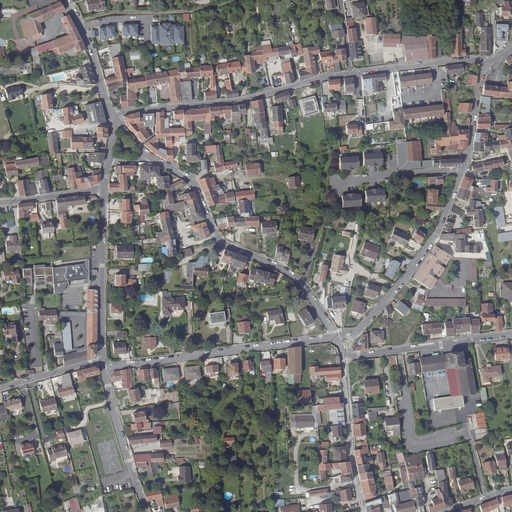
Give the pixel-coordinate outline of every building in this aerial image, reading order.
[(91,0),(86,2),(88,11),(96,9),(96,10),(106,8),(103,0),(91,0)] [(323,0),(325,10),(336,8),(334,0),(323,0)] [(38,21),(65,10),(59,2),(52,4),(26,15),(26,17),(32,36),(41,32),(38,21)] [(350,5),(352,18),(364,15),(361,2),(350,5)] [(500,16),(509,16),(509,13),(511,12),(511,2),(503,3),(503,8),(500,9),(500,16)] [(45,51),(56,48),(80,40),(73,26),(68,15),(62,18),(69,35),(45,43),(47,47),(44,48),(45,51)] [(24,38),(32,36),(26,17),(19,19),(24,38)] [(365,18),(365,19),(367,37),(378,36),(376,18),(365,18)] [(489,34),(489,30),(483,29),(482,18),(475,19),(477,29),(479,29),(479,34),(489,34)] [(341,29),(340,22),(328,23),(330,38),(343,37),(342,29),(341,29)] [(123,25),(123,36),(138,35),(138,24),(123,25)] [(174,26),(174,24),(169,24),(163,24),(158,24),(158,26),(151,26),(151,41),(158,41),(158,43),(160,43),(160,45),(172,45),(172,43),(174,43),(174,41),(183,41),(183,26),(174,26)] [(494,25),(495,41),(507,41),(507,24),(494,25)] [(114,37),(114,26),(106,26),(106,28),(99,28),(99,38),(106,38),(106,37),(114,37)] [(442,31),(442,37),(452,37),(451,57),(464,56),(464,51),(461,51),(462,26),(453,26),(453,31),(442,31)] [(353,28),(346,29),(350,60),(360,58),(359,47),(360,47),(360,41),(356,42),(353,28)] [(402,36),(384,36),(384,47),(403,47),(402,36)] [(405,61),(426,59),(427,36),(404,36),(402,36),(403,47),(405,61)] [(427,36),(426,59),(440,58),(441,36),(427,36)] [(262,40),(263,49),(264,57),(279,55),(277,46),(272,47),(271,39),(262,40)] [(76,52),(84,49),(80,40),(56,48),(58,53),(74,48),(76,52)] [(489,40),(479,40),(479,54),(480,56),(489,56),(489,40)] [(107,45),(108,46),(112,66),(122,64),(121,56),(121,48),(120,42),(107,45)] [(299,43),(293,45),(295,56),(301,54),(299,43)] [(292,44),(277,46),(279,55),(290,53),(291,57),(295,56),(293,45),(292,44)] [(316,46),(301,48),(303,56),(304,61),(305,66),(313,65),(311,55),(317,53),(316,46)] [(251,54),(243,56),(244,63),(245,71),(245,74),(254,72),(253,64),(265,63),(264,57),(263,49),(254,51),(251,51),(251,54)] [(328,51),(317,53),(317,54),(319,64),(327,62),(328,69),(330,68),(329,63),(332,63),(331,56),(329,56),(328,51)] [(333,56),(331,56),(332,63),(336,62),(336,61),(345,60),(345,54),(333,56)] [(215,65),(216,75),(229,73),(227,64),(226,59),(218,60),(219,65),(215,65)] [(30,61),(0,66),(0,77),(32,71),(30,61)] [(286,62),(280,63),(283,75),(291,73),(289,61),(286,62)] [(227,64),(229,73),(245,71),(244,63),(238,64),(237,62),(227,64)] [(114,76),(104,79),(105,84),(125,78),(122,64),(112,66),(114,76)] [(78,85),(95,85),(90,65),(78,68),(80,77),(75,77),(76,80),(77,85),(78,85)] [(315,76),(313,65),(305,66),(306,70),(296,73),(298,80),(315,76)] [(462,66),(462,65),(444,66),(445,71),(445,74),(462,72),(462,71),(467,70),(466,66),(462,66)] [(209,66),(197,67),(197,68),(197,77),(208,76),(209,92),(204,93),(204,100),(204,101),(216,99),(214,89),(213,75),(210,76),(209,66)] [(183,70),(183,69),(177,70),(178,80),(190,79),(197,77),(197,68),(183,70)] [(177,70),(152,74),(143,75),(143,76),(143,77),(145,86),(168,83),(170,104),(180,103),(180,102),(178,85),(178,80),(177,70)] [(291,73),(283,75),(285,85),(293,83),(293,82),(291,73)] [(387,82),(386,73),(370,75),(372,89),(372,93),(383,92),(382,87),(378,88),(377,81),(385,80),(386,82),(387,82)] [(414,75),(398,77),(398,79),(399,87),(407,86),(415,85),(423,84),(431,83),(430,73),(414,75)] [(475,86),(477,76),(469,74),(468,80),(464,79),(463,85),(475,86)] [(372,89),(370,75),(361,77),(363,95),(367,94),(367,89),(372,89)] [(145,86),(143,77),(125,80),(126,87),(126,89),(137,88),(145,86)] [(271,78),(272,86),(277,85),(279,84),(277,77),(271,78)] [(125,78),(105,84),(108,93),(117,90),(117,89),(126,87),(125,80),(125,79),(125,78)] [(353,81),(352,78),(343,79),(344,93),(353,92),(353,87),(353,81)] [(339,89),(338,80),(327,81),(328,90),(339,89)] [(488,83),(484,82),(483,86),(482,95),(509,100),(511,100),(511,82),(505,83),(504,88),(488,86),(488,83)] [(188,84),(178,85),(180,102),(189,101),(188,84)] [(18,85),(12,86),(9,87),(9,86),(4,88),(7,99),(14,98),(13,95),(21,93),(18,85)] [(126,96),(127,107),(135,106),(134,93),(137,90),(137,88),(126,89),(126,96)] [(440,90),(441,102),(445,102),(444,94),(450,93),(450,89),(440,90)] [(43,110),(51,109),(48,93),(40,94),(42,105),(43,110)] [(284,94),(283,93),(272,96),(273,101),(275,103),(285,100),(284,94)] [(400,101),(399,95),(399,94),(388,95),(388,103),(390,102),(400,101)] [(476,120),(491,120),(491,111),(491,103),(491,101),(491,98),(482,96),(481,96),(480,102),(486,103),(486,110),(485,115),(478,115),(476,120)] [(325,97),(321,97),(322,112),(336,111),(335,104),(326,105),(325,97)] [(300,101),(304,114),(316,110),(312,98),(300,101)] [(262,106),(261,99),(250,102),(251,102),(250,108),(253,108),(256,107),(262,106)] [(400,101),(390,102),(391,110),(401,109),(400,101)] [(96,123),(104,122),(103,114),(99,102),(93,103),(94,105),(93,105),(95,121),(96,123)] [(460,111),(470,112),(472,103),(461,102),(460,111)] [(84,105),(88,122),(95,121),(93,105),(94,105),(93,103),(84,105)] [(245,121),(244,104),(230,106),(231,117),(231,118),(238,118),(239,122),(245,121)] [(442,115),(442,112),(442,109),(441,105),(401,109),(402,119),(410,119),(418,118),(426,117),(434,116),(442,115)] [(231,117),(230,106),(217,107),(218,114),(225,114),(225,118),(231,117)] [(280,106),(271,107),(272,127),(277,127),(277,133),(283,133),(281,114),(280,106)] [(218,114),(217,107),(206,108),(208,121),(212,121),(212,116),(218,116),(218,114)] [(82,123),(82,121),(81,115),(75,116),(74,108),(62,110),(64,119),(65,128),(69,127),(69,125),(82,123)] [(208,121),(206,108),(190,110),(183,111),(184,123),(184,128),(185,136),(196,135),(195,133),(192,133),(190,120),(201,119),(203,135),(210,135),(208,121)] [(184,123),(183,111),(183,110),(172,111),(173,120),(176,120),(176,117),(181,117),(181,123),(184,123)] [(443,126),(444,132),(448,132),(450,132),(449,115),(454,114),(454,111),(442,112),(442,115),(443,126)] [(185,136),(184,128),(169,129),(164,130),(163,118),(163,112),(155,113),(155,133),(159,139),(164,138),(171,138),(177,137),(185,137),(185,136)] [(123,117),(125,125),(134,122),(133,114),(123,117)] [(143,125),(153,125),(153,114),(143,115),(143,118),(143,120),(143,125)] [(265,129),(263,119),(253,119),(254,125),(256,125),(256,129),(263,129),(264,131),(266,131),(266,128),(265,129)] [(125,125),(134,135),(142,128),(143,125),(143,120),(138,121),(134,122),(125,125)] [(491,120),(476,120),(476,129),(490,129),(491,120)] [(357,133),(356,125),(346,125),(346,134),(357,133)] [(106,138),(107,138),(106,127),(96,127),(97,139),(106,138)] [(134,135),(141,142),(149,136),(142,128),(134,135)] [(511,139),(511,128),(504,129),(505,135),(499,135),(499,141),(505,141),(511,139)] [(448,132),(449,144),(458,144),(459,140),(459,139),(467,140),(468,130),(459,129),(459,131),(450,132),(448,132)] [(62,138),(70,138),(72,137),(71,130),(61,131),(62,138)] [(429,134),(431,153),(442,152),(441,142),(445,143),(445,145),(449,144),(448,132),(444,132),(429,134)] [(159,139),(155,133),(143,144),(153,152),(165,160),(165,151),(160,148),(154,143),(159,139)] [(487,134),(475,133),(473,142),(483,142),(483,139),(486,139),(487,134)] [(71,149),(76,149),(84,149),(83,137),(83,136),(72,137),(70,138),(71,149)] [(83,137),(84,149),(94,149),(93,138),(83,137)] [(511,148),(511,139),(505,141),(499,141),(499,142),(500,148),(501,150),(506,149),(507,150),(511,148)] [(50,154),(57,153),(55,140),(48,141),(49,145),(50,154)] [(349,140),(350,149),(359,148),(358,140),(349,140)] [(457,147),(464,149),(467,141),(459,140),(458,144),(457,147)] [(421,161),(432,161),(431,153),(420,154),(419,142),(405,144),(408,162),(421,161)] [(483,142),(473,142),(473,152),(476,152),(476,160),(478,160),(478,152),(483,152),(483,142)] [(499,142),(483,142),(483,152),(478,152),(478,160),(484,158),(485,153),(488,153),(488,148),(494,148),(500,148),(499,142)] [(194,143),(185,144),(185,145),(186,163),(199,162),(200,173),(199,173),(199,175),(206,174),(205,159),(201,159),(200,154),(195,154),(195,147),(194,143)] [(399,163),(408,162),(405,144),(396,145),(399,163)] [(223,163),(221,145),(204,146),(204,151),(216,151),(217,163),(213,164),(214,172),(224,170),(223,163)] [(95,163),(102,163),(104,153),(94,153),(93,154),(93,156),(90,155),(88,161),(91,162),(91,166),(95,166),(95,163)] [(373,167),(372,154),(362,155),(363,167),(367,167),(367,166),(369,166),(369,168),(373,167)] [(381,154),(372,154),(373,167),(377,167),(377,166),(377,165),(379,165),(379,166),(382,165),(381,154)] [(504,165),(511,162),(509,155),(504,158),(502,158),(504,165)] [(16,161),(15,161),(16,171),(19,171),(18,168),(47,164),(49,162),(48,156),(23,160),(16,161)] [(349,170),(348,156),(338,157),(339,169),(342,169),(342,168),(345,168),(345,169),(345,170),(349,170)] [(357,156),(348,156),(349,170),(352,169),(352,168),(352,167),(355,167),(355,168),(358,168),(357,156)] [(5,175),(10,174),(17,173),(16,171),(15,161),(14,157),(3,159),(5,175)] [(501,159),(471,166),(472,171),(474,171),(477,172),(502,166),(504,165),(502,158),(501,159)] [(438,168),(458,166),(461,159),(437,160),(432,161),(433,168),(438,167),(438,168)] [(235,161),(228,162),(223,163),(224,170),(235,167),(235,165),(235,161)] [(433,169),(433,168),(432,161),(421,161),(408,162),(399,163),(399,170),(408,170),(420,169),(433,169)] [(245,165),(246,176),(259,175),(259,174),(262,174),(261,165),(258,165),(258,164),(245,165)] [(109,184),(108,192),(121,191),(126,191),(126,175),(123,175),(123,165),(117,165),(117,173),(118,173),(119,184),(109,184)] [(123,175),(126,175),(126,171),(134,171),(135,171),(135,165),(123,165),(123,175)] [(148,166),(139,165),(140,179),(149,179),(148,177),(148,166)] [(157,167),(148,166),(148,177),(155,176),(158,176),(157,167)] [(70,190),(77,189),(76,184),(75,179),(74,171),(73,168),(66,169),(68,181),(70,190)] [(38,190),(39,195),(49,193),(49,192),(46,180),(48,179),(48,169),(41,170),(41,180),(38,180),(40,189),(38,190)] [(88,187),(98,183),(99,175),(91,175),(90,179),(86,179),(88,187)] [(158,176),(155,176),(156,183),(158,183),(168,182),(169,182),(168,175),(164,176),(158,176)] [(468,190),(475,191),(475,187),(469,187),(472,179),(463,176),(459,187),(468,190)] [(208,177),(198,179),(202,192),(211,189),(211,187),(215,186),(212,178),(208,179),(208,177)] [(288,178),(289,189),(300,188),(299,177),(288,178)] [(88,187),(86,179),(84,180),(83,180),(84,183),(76,184),(77,189),(88,187)] [(168,185),(169,186),(170,190),(186,183),(181,179),(168,185)] [(17,182),(18,192),(28,190),(27,182),(27,181),(18,182),(17,182)] [(18,192),(19,197),(34,195),(33,188),(32,188),(31,186),(30,186),(29,182),(27,182),(28,190),(18,192)] [(216,191),(220,190),(219,185),(215,186),(211,187),(211,189),(202,192),(205,199),(214,196),(213,192),(216,191)] [(169,186),(159,188),(160,191),(161,196),(171,194),(170,191),(170,190),(169,186)] [(468,190),(459,187),(455,196),(464,200),(468,190)] [(138,214),(138,217),(148,215),(146,200),(145,193),(145,189),(136,190),(136,195),(143,194),(144,198),(141,198),(141,204),(137,205),(137,210),(137,211),(138,214)] [(233,191),(234,202),(236,202),(245,200),(254,199),(253,189),(233,191)] [(223,195),(223,193),(221,193),(220,190),(216,191),(216,194),(216,195),(214,196),(215,198),(223,195)] [(366,204),(375,203),(374,190),(370,190),(370,191),(371,192),(368,192),(365,192),(366,204)] [(374,190),(375,203),(385,202),(384,191),(380,191),(380,192),(378,192),(378,191),(378,190),(374,190)] [(427,190),(425,203),(426,203),(435,204),(436,191),(427,190)] [(196,197),(192,192),(182,194),(183,201),(185,200),(196,197)] [(161,196),(162,205),(169,204),(173,203),(171,194),(161,196)] [(342,207),(351,207),(351,194),(347,194),(347,195),(347,196),(345,196),(345,195),(341,196),(342,207)] [(351,194),(351,207),(361,207),(360,195),(357,195),(357,196),(355,196),(355,195),(355,194),(351,194)] [(214,196),(205,199),(208,206),(217,203),(218,204),(223,203),(224,203),(223,195),(215,198),(214,196)] [(233,202),(232,197),(225,197),(225,195),(223,195),(224,203),(233,202)] [(55,199),(55,200),(55,201),(57,216),(59,216),(60,228),(71,227),(70,222),(66,222),(64,211),(71,210),(72,207),(72,205),(84,203),(83,196),(79,197),(79,196),(55,199)] [(200,212),(196,197),(185,200),(187,206),(187,208),(190,215),(200,212)] [(169,204),(170,210),(187,206),(185,200),(183,201),(173,203),(169,204)] [(236,202),(237,217),(246,217),(245,200),(236,202)] [(18,216),(18,219),(24,218),(23,212),(31,211),(31,209),(32,209),(31,203),(17,205),(18,212),(19,212),(19,215),(18,216)] [(155,232),(156,237),(173,234),(168,210),(170,210),(169,204),(162,205),(164,211),(158,212),(162,231),(155,232)] [(503,206),(494,207),(495,227),(504,227),(503,206)] [(483,215),(483,210),(467,210),(462,211),(462,216),(472,216),(473,230),(482,229),(481,215),(483,215)] [(120,211),(120,224),(130,224),(131,216),(131,211),(127,211),(120,211)] [(203,217),(200,212),(190,215),(191,221),(193,221),(203,217)] [(31,214),(31,222),(39,221),(39,213),(31,214)] [(225,223),(216,226),(217,229),(225,227),(228,226),(233,226),(233,217),(225,218),(225,220),(225,223)] [(237,217),(233,217),(233,226),(252,226),(258,226),(258,217),(246,217),(237,217)] [(450,223),(445,221),(441,230),(447,232),(450,223)] [(53,232),(53,230),(52,222),(47,223),(48,224),(45,225),(41,225),(42,234),(53,232)] [(206,227),(204,222),(194,225),(191,226),(193,231),(206,227)] [(261,223),(261,232),(275,232),(274,222),(261,223)] [(209,236),(206,227),(193,231),(196,240),(209,236)] [(314,230),(300,227),(298,238),(308,239),(307,240),(312,241),(314,230)] [(404,247),(408,238),(409,236),(395,230),(390,240),(404,247)] [(417,230),(412,237),(419,242),(424,234),(417,230)] [(498,242),(511,240),(511,231),(497,233),(498,242)] [(464,247),(464,237),(460,238),(460,237),(453,237),(453,233),(452,235),(440,234),(439,236),(440,239),(449,239),(453,240),(455,240),(454,254),(475,255),(476,247),(464,247)] [(16,250),(21,250),(20,238),(4,240),(6,249),(15,248),(16,250)] [(160,241),(161,247),(166,247),(175,246),(174,239),(160,241)] [(379,248),(364,241),(359,254),(364,256),(363,258),(373,263),(379,248)] [(113,250),(112,257),(122,258),(122,256),(132,256),(133,246),(116,245),(115,250),(113,250)] [(166,247),(167,256),(178,254),(177,251),(175,251),(175,246),(166,247)] [(276,246),(274,259),(277,261),(278,260),(280,261),(279,262),(287,267),(290,249),(276,246)] [(413,278),(426,286),(429,289),(430,289),(433,285),(444,268),(441,266),(443,262),(446,264),(450,257),(445,253),(438,248),(436,247),(431,254),(429,254),(413,278)] [(192,254),(190,248),(180,251),(181,258),(192,254)] [(231,265),(235,253),(224,249),(223,251),(220,260),(229,264),(231,265)] [(196,274),(201,275),(207,275),(208,268),(204,268),(204,263),(207,263),(207,258),(208,252),(201,255),(200,257),(195,262),(192,262),(192,264),(192,266),(192,278),(192,280),(196,280),(196,274)] [(243,268),(246,258),(246,257),(235,253),(231,265),(229,264),(228,270),(233,272),(235,266),(240,267),(243,268)] [(343,257),(333,255),(330,273),(342,276),(344,269),(341,268),(343,257)] [(402,257),(400,264),(407,266),(410,259),(402,257)] [(392,261),(390,260),(385,268),(387,269),(386,271),(392,275),(399,263),(393,260),(392,261)] [(85,267),(84,262),(66,265),(66,269),(64,274),(68,279),(85,277),(88,271),(85,267)] [(31,283),(31,279),(34,279),(35,285),(43,285),(42,275),(41,265),(33,266),(22,268),(23,284),(31,283)] [(41,265),(42,275),(43,285),(45,285),(45,283),(45,282),(53,281),(52,265),(43,265),(41,265)] [(66,269),(66,265),(59,265),(62,292),(69,288),(69,279),(68,279),(64,274),(66,269)] [(326,267),(321,265),(317,280),(323,282),(326,267)] [(58,293),(62,292),(59,266),(52,266),(53,281),(53,283),(54,293),(58,293)] [(18,268),(3,270),(4,279),(12,278),(13,282),(20,282),(18,268)] [(275,275),(249,269),(247,278),(273,284),(275,275)] [(240,273),(238,280),(245,282),(247,275),(240,273)] [(115,274),(115,285),(137,285),(137,279),(125,279),(124,274),(115,274)] [(511,281),(501,282),(502,298),(511,296),(511,281)] [(367,283),(364,293),(375,297),(378,287),(367,283)] [(411,307),(421,311),(423,307),(424,303),(422,302),(425,295),(423,295),(424,290),(418,288),(416,293),(418,293),(415,303),(413,302),(411,307)] [(63,365),(94,357),(95,353),(96,290),(87,290),(87,348),(76,352),(63,355),(63,365)] [(183,297),(170,297),(162,297),(162,313),(169,313),(170,309),(182,309),(183,297)] [(344,307),(343,297),(331,297),(332,308),(344,307)] [(424,303),(423,307),(433,307),(438,307),(441,307),(450,307),(459,307),(465,307),(465,299),(435,299),(426,299),(424,303)] [(358,314),(361,314),(363,308),(365,303),(356,300),(350,316),(357,318),(358,314)] [(478,319),(479,329),(493,328),(492,322),(493,321),(493,315),(492,315),(492,304),(481,305),(481,313),(478,313),(478,319)] [(224,317),(230,317),(229,308),(224,309),(224,310),(208,312),(209,324),(216,323),(215,322),(224,321),(224,317)] [(297,312),(304,325),(312,321),(305,308),(297,312)] [(38,310),(38,320),(45,319),(45,320),(56,320),(55,309),(38,310)] [(283,324),(281,310),(266,312),(268,322),(275,320),(275,325),(283,324)] [(460,319),(462,331),(470,330),(469,320),(469,318),(460,319)] [(87,348),(87,319),(83,319),(83,347),(75,349),(76,352),(87,348)] [(454,332),(462,331),(460,319),(452,319),(452,322),(454,332)] [(471,333),(479,332),(479,329),(478,319),(469,320),(470,330),(471,333)] [(2,324),(4,334),(8,333),(8,332),(11,332),(12,341),(20,340),(17,324),(14,324),(13,322),(2,324)] [(61,322),(63,350),(71,349),(69,322),(61,322)] [(249,331),(248,322),(238,323),(239,333),(249,331)] [(441,322),(432,323),(428,324),(421,325),(422,335),(442,332),(441,322)] [(444,323),(446,335),(454,335),(454,332),(452,322),(444,323)] [(382,331),(370,331),(370,341),(382,341),(382,331)] [(367,350),(367,349),(367,336),(361,336),(361,345),(357,345),(351,347),(353,351),(357,350),(367,350)] [(149,337),(144,337),(144,348),(154,348),(154,340),(149,340),(149,337)] [(118,352),(119,360),(129,359),(128,345),(124,345),(124,342),(113,343),(113,353),(118,352)] [(54,355),(62,354),(61,343),(53,343),(54,355)] [(300,373),(300,347),(287,349),(288,374),(289,374),(294,373),(300,373)] [(499,348),(501,359),(509,358),(508,349),(507,347),(499,348)] [(461,395),(461,396),(475,394),(470,359),(462,360),(461,353),(419,359),(421,372),(457,366),(461,395)] [(309,367),(310,375),(325,374),(340,374),(338,356),(335,356),(335,363),(337,363),(337,368),(316,369),(316,367),(309,367)] [(218,365),(217,358),(212,358),(213,366),(212,366),(210,366),(205,366),(206,374),(209,374),(209,376),(214,376),(214,373),(217,373),(217,365),(218,365)] [(271,374),(280,374),(280,370),(280,369),(283,369),(285,368),(284,358),(274,359),(274,369),(270,369),(270,370),(271,374)] [(248,375),(253,375),(252,363),(250,363),(249,360),(243,361),(244,371),(248,371),(248,375)] [(228,377),(238,376),(237,363),(228,364),(229,367),(227,367),(228,377)] [(410,375),(420,374),(418,363),(409,364),(410,375)] [(186,379),(200,378),(198,366),(184,368),(186,379)] [(98,373),(97,369),(94,367),(76,372),(78,381),(85,380),(84,377),(98,373)] [(164,381),(179,379),(177,368),(163,370),(164,381)] [(121,380),(111,382),(114,390),(132,388),(130,369),(120,371),(121,380)] [(139,382),(148,382),(147,369),(138,370),(139,382)] [(159,384),(159,378),(157,378),(157,370),(154,371),(154,369),(149,369),(150,379),(153,379),(154,384),(159,384)] [(498,369),(481,371),(483,381),(500,379),(498,369)] [(110,376),(111,382),(121,380),(120,371),(113,371),(110,376)] [(70,381),(68,374),(62,375),(61,382),(63,388),(57,389),(59,397),(73,393),(70,381)] [(377,379),(364,380),(365,394),(379,392),(377,379)] [(297,403),(309,403),(309,389),(296,390),(297,403)] [(130,403),(138,402),(137,390),(128,391),(130,403)] [(171,402),(178,401),(177,391),(170,392),(171,402)] [(463,407),(461,396),(461,395),(432,400),(434,412),(463,407)] [(42,413),(58,409),(55,399),(39,403),(42,413)] [(18,409),(16,400),(11,401),(11,400),(6,401),(6,402),(3,403),(3,405),(5,413),(8,413),(8,411),(18,409)] [(353,430),(365,429),(363,403),(351,404),(353,424),(352,424),(353,430)] [(340,425),(344,425),(343,408),(327,409),(328,426),(329,426),(340,425)] [(135,422),(145,420),(142,411),(132,413),(135,422)] [(368,421),(376,420),(375,411),(368,412),(368,421)] [(468,415),(471,430),(479,428),(477,414),(468,415)] [(295,426),(313,426),(312,415),(294,415),(295,426)] [(388,418),(389,430),(392,430),(392,435),(400,434),(397,416),(388,418)] [(160,422),(131,424),(131,430),(140,429),(140,427),(154,426),(154,427),(158,427),(159,434),(160,434),(160,422)] [(341,436),(340,425),(329,426),(330,437),(328,437),(328,442),(335,441),(335,439),(335,437),(341,436)] [(57,431),(59,438),(65,436),(63,429),(57,431)] [(353,437),(366,436),(365,429),(353,430),(353,437)] [(71,444),(84,440),(81,430),(68,434),(71,444)] [(159,434),(127,437),(129,444),(157,441),(158,446),(161,446),(161,440),(161,437),(160,434),(159,434)] [(354,448),(356,460),(364,458),(364,454),(368,453),(367,441),(362,442),(363,449),(357,450),(356,448),(354,448)] [(29,453),(27,445),(25,445),(23,446),(23,444),(19,445),(22,455),(29,453)] [(59,447),(52,449),(48,450),(51,461),(67,457),(64,444),(58,445),(59,447)] [(333,459),(344,459),(343,447),(332,448),(333,459)] [(379,462),(381,470),(385,469),(385,465),(382,451),(382,448),(371,450),(371,454),(376,453),(377,458),(379,462)] [(401,449),(395,450),(397,461),(403,460),(403,456),(402,451),(401,449)] [(432,454),(426,455),(429,471),(435,469),(432,454)] [(494,456),(497,466),(502,465),(503,469),(507,469),(504,454),(494,456)] [(403,456),(403,460),(405,467),(405,468),(421,465),(420,455),(403,456)] [(356,460),(359,474),(367,473),(366,465),(371,464),(370,458),(365,459),(364,458),(356,460)] [(152,461),(134,462),(133,462),(135,467),(145,467),(147,475),(155,473),(152,461)] [(493,461),(482,463),(485,474),(496,472),(493,461)] [(339,475),(350,472),(348,462),(329,463),(329,470),(338,469),(339,475)] [(320,479),(328,478),(327,473),(322,473),(322,469),(327,468),(326,463),(325,463),(319,464),(320,479)] [(421,465),(405,468),(408,480),(419,478),(423,478),(421,465)] [(180,482),(190,482),(188,466),(179,466),(180,476),(177,476),(178,481),(180,481),(180,482)] [(405,468),(405,467),(400,468),(403,483),(408,482),(408,480),(405,468)] [(380,473),(381,478),(386,477),(391,476),(390,470),(387,470),(383,471),(383,472),(380,473)] [(435,471),(436,476),(437,483),(437,490),(434,491),(437,499),(440,509),(451,506),(450,499),(449,498),(447,499),(444,493),(444,481),(442,470),(435,471)] [(340,482),(352,481),(350,472),(339,475),(339,476),(340,482)] [(367,473),(359,474),(360,481),(373,478),(372,472),(367,473)] [(472,477),(463,479),(465,490),(468,489),(474,488),(473,483),(474,483),(473,478),(472,478),(472,477)] [(373,478),(360,481),(361,487),(374,485),(373,478)] [(412,483),(408,484),(411,495),(420,493),(422,490),(421,486),(413,487),(412,483)] [(374,485),(361,487),(363,494),(375,492),(374,490),(375,490),(374,485)] [(160,489),(144,493),(147,501),(158,499),(159,504),(163,504),(160,492),(160,489)] [(306,497),(327,493),(326,489),(307,492),(307,494),(306,494),(306,497)] [(352,500),(349,489),(334,492),(335,497),(340,496),(341,503),(352,500)] [(375,492),(363,494),(364,500),(376,497),(375,492)] [(414,507),(423,505),(424,505),(423,499),(422,499),(420,493),(411,495),(412,501),(414,507)] [(393,504),(394,506),(399,505),(396,494),(394,494),(388,496),(390,505),(393,504)] [(511,494),(500,498),(500,500),(502,500),(503,506),(511,504),(511,494)] [(179,506),(177,496),(164,499),(165,509),(179,506)] [(85,506),(85,509),(101,502),(102,510),(106,510),(104,497),(88,504),(85,506)] [(365,503),(366,507),(378,504),(382,503),(385,507),(389,505),(388,501),(387,501),(386,499),(386,500),(385,497),(382,498),(365,503)] [(428,511),(432,511),(440,509),(437,499),(431,500),(432,505),(428,507),(428,511)] [(480,505),(481,511),(484,511),(498,507),(496,499),(480,505)] [(395,511),(410,511),(414,511),(414,507),(412,501),(399,505),(394,506),(395,511)] [(6,509),(6,511),(19,511),(19,503),(14,504),(15,508),(6,509)]
